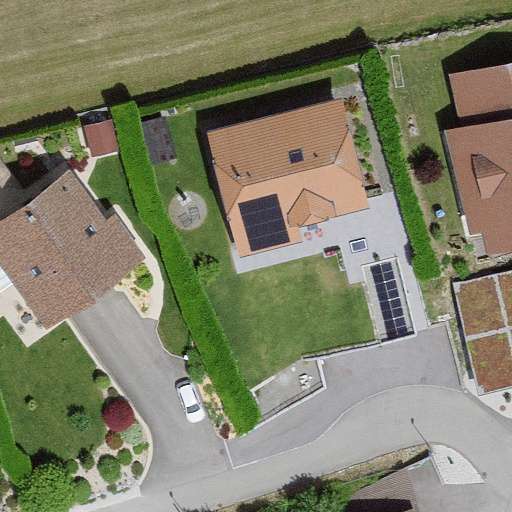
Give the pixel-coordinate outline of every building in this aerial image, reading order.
[(511,52),(448,69),(461,118),(443,122),(470,228),(483,225),(489,247),(511,240),(511,52)] [(367,199),(340,93),(201,128),(234,255),(301,238),(296,217),(367,199)] [(81,128),(88,155),(110,149),(103,122),(81,128)] [(103,221),(63,168),(0,215),(0,257),(16,279),(11,283),(42,324),(140,251),(112,214),(103,221)] [(511,259),(457,269),(476,379),(511,372),(511,259)]
